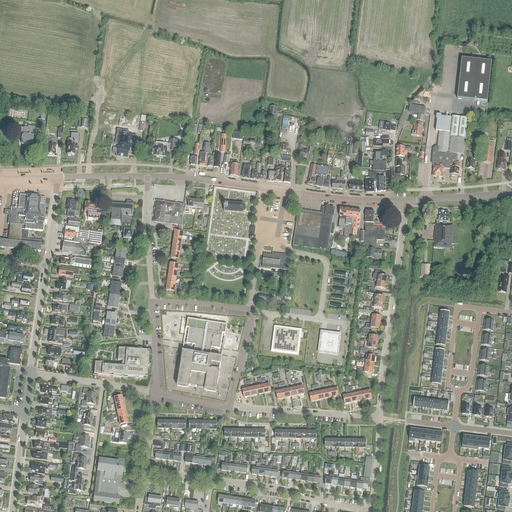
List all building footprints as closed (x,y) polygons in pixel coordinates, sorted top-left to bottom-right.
[(456,99),(469,100),(486,102),(491,62),(461,59),(456,99)] [(277,108),(270,107),(268,118),(274,118),(273,121),(278,121),(277,125),(280,125),(281,119),(276,118),(277,108)] [(433,149),(431,163),(434,166),(433,176),(443,177),(443,172),(444,172),(444,170),(443,169),(444,168),(450,169),(451,169),(451,166),(452,166),(453,161),(455,161),(457,160),(457,156),(456,155),(456,154),(461,155),(464,155),(466,139),(463,139),(464,138),(465,139),(467,118),(452,117),(451,119),(451,118),(441,117),(441,115),(436,115),(436,119),(437,119),(435,132),(439,132),(437,147),(435,147),(433,149)] [(390,130),(395,131),(396,126),(391,125),(391,124),(384,122),(383,130),(390,131),(390,130)] [(422,123),(418,122),(417,125),(414,125),(413,132),(412,135),(414,135),(414,136),(420,136),(422,126),(422,123)] [(33,145),(35,128),(28,127),(28,128),(21,127),(20,128),(19,132),(20,133),(23,134),(22,137),(21,137),(21,140),(22,140),(21,143),(23,144),(31,146),(33,145)] [(128,131),(118,130),(115,148),(113,148),(113,153),(117,154),(116,157),(128,158),(129,152),(130,152),(133,134),(128,134),(128,131)] [(71,139),(68,139),(67,155),(68,155),(68,156),(71,156),(71,155),(74,155),(75,149),(77,149),(78,134),(71,134),(71,139)] [(54,144),(55,137),(50,137),(49,139),(47,138),(46,144),(49,144),(49,145),(48,145),(47,148),(48,148),(48,154),(49,154),(49,155),(52,155),(52,154),(52,153),(55,153),(55,144),(54,144)] [(386,137),(382,137),(382,139),(381,142),(378,142),(378,141),(375,141),(375,147),(377,147),(377,146),(381,146),(381,144),(389,144),(389,139),(386,139),(386,137)] [(176,151),(177,141),(170,140),(170,144),(156,143),(156,150),(155,150),(152,150),(152,154),(155,154),(155,156),(159,157),(162,157),(167,157),(167,150),(176,151)] [(250,141),(243,140),(243,143),(249,144),(250,144),(250,149),(254,150),(255,145),(256,141),(250,141)] [(494,142),(484,140),(483,147),(485,147),(483,163),(491,163),(493,148),(494,142)] [(207,167),(207,162),(208,154),(210,155),(211,145),(205,144),(203,144),(202,154),(200,154),(199,166),(207,167)] [(301,145),(299,144),(297,159),(307,161),(309,151),(301,149),(301,145)] [(196,166),(199,145),(196,145),(194,157),(192,156),(191,165),(196,166)] [(381,154),(374,154),(374,160),(381,160),(381,156),(388,156),(389,152),(381,151),(381,154)] [(497,163),(498,163),(497,169),(498,169),(498,170),(500,170),(500,169),(505,170),(506,162),(504,161),(505,155),(498,154),(498,153),(497,158),(496,159),(498,161),(497,161),(497,163)] [(213,154),(213,157),(212,161),(214,161),(214,167),(220,168),(221,155),(213,154)] [(474,157),(472,158),(468,158),(468,161),(467,161),(467,165),(467,169),(470,169),(470,170),(474,171),(474,167),(475,167),(475,162),(476,163),(477,162),(478,158),(477,157),(474,157)] [(402,167),(402,160),(396,160),(396,168),(397,168),(397,171),(397,175),(404,176),(404,167),(402,167)] [(237,177),(238,175),(239,166),(237,165),(238,162),(233,161),(232,164),(230,164),(229,169),(231,169),(230,176),(231,176),(234,177),(234,176),(237,177)] [(386,162),(373,161),(373,171),(386,171),(386,162)] [(459,162),(454,162),(454,167),(452,167),(451,175),(452,175),(452,176),(455,176),(455,175),(458,175),(458,171),(459,171),(459,168),(459,162)] [(250,179),(259,180),(260,168),(261,164),(256,164),(256,170),(253,170),(252,173),(251,173),(250,179)] [(316,187),(318,178),(314,177),(317,166),(316,166),(311,165),(309,175),(310,175),(307,185),(316,187)] [(243,178),(249,178),(251,167),(243,166),(242,176),(243,178)] [(325,183),(327,176),(329,167),(317,166),(316,172),(316,175),(318,176),(318,178),(316,187),(322,188),(322,187),(323,183),(325,183)] [(282,183),(284,167),(280,167),(280,168),(276,168),(276,170),(274,181),(278,182),(282,183)] [(332,181),(332,188),(344,190),(345,182),(344,182),(344,178),(343,178),(344,172),(341,172),(340,178),(337,177),(337,181),(332,181)] [(377,182),(376,172),(369,172),(369,178),(365,178),(365,182),(366,182),(366,193),(374,193),(374,183),(377,182)] [(327,176),(325,183),(323,183),(322,187),(327,188),(330,177),(327,176)] [(378,192),(379,193),(380,193),(381,192),(386,192),(385,177),(377,177),(378,192)] [(0,248),(38,252),(38,253),(40,253),(41,245),(38,245),(27,243),(28,231),(43,233),(43,227),(46,205),(44,205),(45,198),(40,198),(19,195),(18,208),(12,207),(11,207),(11,212),(9,211),(7,224),(9,225),(7,241),(0,240),(0,248)] [(195,208),(196,200),(189,200),(189,206),(185,206),(185,212),(189,213),(189,210),(192,210),(192,208),(195,208)] [(203,201),(196,200),(195,208),(199,209),(199,211),(201,211),(201,213),(206,213),(207,206),(203,206),(203,201)] [(67,218),(74,219),(75,212),(77,202),(68,201),(67,211),(67,218)] [(157,201),(155,215),(182,219),(184,205),(183,205),(157,201)] [(89,203),(88,202),(87,202),(86,203),(85,203),(85,208),(84,208),(84,213),(87,213),(87,218),(99,219),(99,212),(96,212),(96,209),(96,204),(89,204),(89,203)] [(243,204),(225,203),(225,205),(224,209),(224,212),(242,213),(245,210),(245,207),(243,204)] [(292,246),(317,250),(327,252),(330,234),(333,235),(334,225),(331,225),(334,209),(329,208),(329,207),(327,207),(326,209),(326,210),(323,210),(323,209),(322,214),(320,214),(299,210),(296,223),(292,246)] [(346,222),(347,209),(340,208),(340,211),(339,210),(338,213),(340,213),(339,216),(340,217),(338,228),(346,229),(346,228),(345,228),(346,222)] [(350,239),(352,224),(354,210),(347,209),(346,222),(345,228),(346,228),(346,229),(345,230),(344,238),(342,237),(341,245),(345,246),(346,238),(350,239)] [(354,210),(352,224),(350,239),(359,240),(360,231),(359,231),(360,219),(361,211),(354,210)] [(383,240),(384,227),(373,227),(374,223),(374,212),(366,211),(364,244),(376,246),(376,240),(383,240)] [(446,225),(446,222),(448,222),(449,212),(436,211),(436,221),(436,224),(435,224),(433,247),(451,249),(453,225),(446,225)] [(181,225),(182,219),(155,215),(154,223),(163,224),(163,223),(171,224),(181,225)] [(130,224),(121,224),(121,227),(120,233),(123,233),(122,239),(132,240),(133,231),(130,230),(130,224)] [(89,240),(89,243),(100,245),(101,242),(101,237),(102,233),(90,231),(79,230),(79,228),(67,227),(66,231),(65,230),(65,231),(64,231),(63,234),(64,235),(64,237),(68,238),(68,239),(71,239),(71,238),(74,238),(80,239),(89,240)] [(174,239),(182,240),(183,233),(175,232),(174,239)] [(93,250),(93,245),(79,243),(79,245),(63,243),(62,249),(61,249),(61,251),(62,252),(62,253),(74,255),(74,256),(86,257),(88,249),(93,250)] [(376,247),(367,246),(366,249),(368,250),(367,258),(381,259),(382,251),(376,250),(376,247)] [(117,248),(115,258),(124,260),(126,250),(117,248)] [(348,254),(340,252),(338,258),(347,260),(348,254)] [(262,266),(272,267),(272,269),(291,271),(292,266),(291,266),(292,256),(277,254),(276,256),(274,255),(273,257),(263,256),(262,266)] [(70,259),(70,258),(67,258),(66,259),(61,259),(60,265),(69,266),(71,266),(71,267),(84,269),(90,270),(92,260),(74,257),(72,259),(70,259)] [(115,261),(114,264),(124,266),(124,260),(115,258),(111,258),(111,260),(115,261)] [(124,266),(114,264),(110,264),(110,266),(114,267),(113,271),(123,272),(124,266)] [(429,277),(429,265),(422,264),(421,277),(429,277)] [(70,277),(70,274),(77,275),(78,270),(73,269),(73,271),(59,269),(58,275),(70,277)] [(373,282),(377,282),(386,283),(387,277),(381,276),(382,272),(375,271),(375,274),(373,274),(372,279),(374,279),(373,282)] [(19,273),(18,277),(17,277),(17,282),(23,283),(23,281),(31,283),(32,276),(28,276),(28,274),(19,273)] [(499,292),(506,293),(507,286),(508,286),(509,276),(505,276),(504,279),(500,278),(499,292)] [(57,286),(56,286),(56,289),(65,290),(65,288),(69,289),(70,282),(59,281),(59,284),(57,283),(57,286)] [(111,285),(110,289),(120,290),(121,284),(111,283),(111,281),(108,281),(107,285),(111,285)] [(11,289),(17,289),(22,290),(21,293),(30,295),(31,288),(26,287),(26,286),(22,286),(22,284),(12,283),(11,289)] [(267,296),(260,295),(259,300),(267,302),(267,301),(270,302),(270,305),(274,305),(275,299),(271,298),(271,297),(267,296)] [(28,308),(29,303),(12,300),(12,304),(20,305),(19,308),(24,309),(24,308),(28,308)] [(117,309),(118,303),(109,301),(105,301),(105,303),(108,304),(108,307),(117,309)] [(383,303),(374,302),(374,305),(372,305),(372,309),(364,308),(364,310),(373,312),(374,308),(382,309),(383,303)] [(27,315),(10,312),(9,317),(12,318),(12,317),(17,318),(16,321),(22,322),(22,320),(27,321),(27,315)] [(51,325),(60,326),(63,326),(64,323),(64,319),(60,319),(57,318),(57,319),(52,318),(51,325)] [(227,325),(188,318),(177,386),(187,388),(187,386),(207,389),(206,391),(216,392),(227,325)] [(369,331),(369,329),(371,329),(371,328),(379,329),(380,323),(372,322),(371,325),(367,324),(366,328),(364,328),(363,331),(369,331)] [(16,327),(16,326),(10,325),(9,331),(15,332),(15,330),(17,331),(17,332),(23,333),(23,332),(25,332),(26,328),(23,328),(23,326),(18,326),(17,327),(16,327)] [(273,351),(297,354),(299,339),(299,336),(300,331),(284,329),(282,329),(276,328),(273,351)] [(0,343),(13,345),(13,342),(23,344),(24,337),(16,335),(16,334),(0,331),(0,343)] [(113,333),(104,332),(101,331),(100,334),(103,334),(103,338),(112,339),(113,333)] [(319,352),(337,355),(340,336),(336,335),(336,334),(326,333),(325,336),(321,336),(319,352)] [(57,337),(49,336),(48,343),(62,345),(63,340),(57,339),(57,337)] [(369,336),(369,340),(367,339),(366,342),(377,344),(378,337),(369,336)] [(365,342),(364,348),(361,348),(360,351),(367,352),(368,348),(376,349),(377,344),(366,342),(365,342)] [(56,349),(48,348),(48,350),(47,350),(47,354),(47,355),(55,356),(55,357),(60,358),(61,350),(56,349)] [(139,378),(139,377),(147,378),(147,367),(148,367),(149,365),(148,363),(149,351),(134,350),(134,349),(118,348),(117,360),(122,360),(122,364),(104,362),(104,363),(95,362),(94,374),(121,378),(121,376),(135,377),(135,378),(137,379),(139,378)] [(7,361),(0,360),(0,398),(5,400),(9,370),(8,369),(8,365),(20,366),(22,351),(11,350),(9,362),(7,362),(7,361)] [(374,364),(375,357),(367,356),(366,363),(374,364)] [(46,359),(45,366),(56,367),(57,361),(46,359)] [(373,374),(374,364),(366,363),(365,369),(358,368),(357,374),(363,375),(363,372),(373,374)] [(262,382),(263,386),(264,393),(271,392),(269,384),(266,385),(264,378),(261,379),(261,382),(262,382)] [(51,394),(51,397),(56,397),(57,388),(49,387),(42,386),(41,393),(51,394)] [(257,395),(264,393),(263,386),(256,387),(257,395)] [(303,386),(296,388),(298,395),(304,394),(303,386)] [(256,387),(249,389),(251,396),(257,395),(256,387)] [(349,391),(350,395),(351,403),(358,402),(356,394),(352,395),(351,394),(353,393),(352,387),(348,388),(349,391)] [(296,388),(289,389),(291,397),(298,395),(296,388)] [(86,398),(88,398),(95,399),(96,394),(89,393),(89,390),(83,389),(83,394),(86,395),(86,398)] [(251,396),(249,389),(242,390),(244,398),(251,396)] [(284,398),(291,397),(289,389),(283,391),(284,398)] [(323,392),(325,399),(332,398),(330,390),(323,392)] [(284,398),(283,391),(276,392),(277,400),(284,398)] [(363,393),(365,400),(372,399),(370,391),(363,393)] [(318,401),(325,399),(323,392),(316,393),(318,401)] [(316,393),(309,395),(311,402),(318,401),(316,393)] [(356,394),(358,402),(365,400),(363,393),(356,394)] [(344,404),(351,403),(350,395),(343,397),(344,404)] [(114,398),(115,404),(123,403),(121,396),(114,398)] [(95,399),(88,398),(86,398),(85,401),(82,401),(81,406),(87,407),(87,404),(94,405),(95,399)] [(117,411),(125,410),(123,403),(115,404),(117,411)] [(472,414),(472,408),(469,408),(470,405),(464,404),(462,415),(468,415),(469,414),(472,414)] [(481,409),(481,406),(475,406),(474,416),(480,417),(480,415),(483,416),(484,410),(481,409)] [(495,417),(496,411),(493,411),(493,408),(487,407),(486,417),(492,418),(492,417),(495,417)] [(46,417),(51,418),(52,410),(43,409),(39,409),(39,414),(42,415),(46,416),(46,417)] [(125,410),(117,411),(118,418),(126,416),(125,410)] [(83,420),(85,420),(92,421),(93,415),(86,414),(86,412),(80,411),(80,415),(83,417),(83,420)] [(128,423),(126,416),(118,418),(120,425),(128,423)] [(38,419),(37,427),(46,428),(46,424),(50,424),(50,421),(38,419)] [(92,421),(85,420),(83,420),(82,423),(79,423),(78,428),(84,428),(84,425),(91,426),(92,421)] [(6,432),(10,432),(11,426),(0,424),(0,432),(6,433),(6,432)] [(118,439),(113,438),(112,442),(126,444),(127,435),(123,434),(124,431),(116,430),(116,433),(119,434),(118,439)] [(80,441),(82,442),(89,443),(90,437),(83,436),(83,433),(77,432),(77,437),(80,438),(80,441)] [(0,433),(0,440),(9,442),(10,436),(0,435),(1,433),(0,433)] [(89,443),(82,442),(80,441),(79,444),(76,445),(75,449),(81,450),(81,447),(88,448),(89,443)] [(44,443),(35,442),(34,448),(43,449),(42,451),(48,452),(48,451),(49,450),(49,448),(49,444),(44,444),(44,443)] [(0,453),(1,453),(2,450),(8,451),(8,446),(0,444),(0,453)] [(503,453),(511,454),(511,444),(507,444),(506,447),(504,447),(503,453)] [(155,459),(162,460),(162,454),(163,451),(164,451),(165,448),(162,447),(162,451),(160,450),(160,451),(154,450),(154,454),(156,454),(155,459)] [(169,452),(168,461),(174,462),(175,455),(175,453),(177,453),(177,450),(175,449),(174,452),(172,451),(172,452),(169,452)] [(33,453),(32,458),(38,458),(38,459),(42,460),(47,460),(48,452),(41,451),(41,453),(37,453),(33,453)] [(194,455),(195,452),(192,451),(192,454),(190,454),(187,454),(185,463),(192,464),(193,457),(193,455),(194,455)] [(198,465),(204,466),(205,459),(206,456),(207,456),(207,453),(205,453),(204,456),(203,456),(199,455),(198,465)] [(503,460),(502,464),(510,465),(511,461),(511,454),(503,453),(503,460)] [(77,460),(77,463),(86,464),(87,459),(80,458),(80,455),(74,454),(74,459),(77,460)] [(209,459),(205,459),(204,466),(215,467),(216,458),(209,457),(209,459)] [(118,459),(118,461),(98,458),(93,501),(117,504),(118,496),(116,495),(117,488),(120,488),(121,483),(120,483),(121,475),(122,476),(124,460),(118,459)] [(231,459),(228,459),(225,459),(225,464),(222,464),(221,471),(228,472),(229,465),(229,462),(230,462),(231,459)] [(240,473),(242,464),(243,464),(243,461),(241,461),(240,463),(239,463),(239,464),(235,463),(235,466),(234,472),(240,473)] [(86,464),(77,463),(76,466),(73,466),(72,473),(77,474),(78,469),(85,470),(86,464)] [(258,476),(259,466),(261,466),(261,463),(259,463),(258,464),(257,464),(256,469),(253,468),(252,475),(258,476)] [(420,466),(419,471),(429,472),(429,467),(424,466),(424,463),(419,463),(418,466),(420,466)] [(47,469),(47,466),(32,464),(31,470),(39,471),(39,474),(44,475),(45,469),(47,469)] [(264,477),(270,477),(272,468),(273,468),(273,465),(271,465),(269,464),(269,467),(265,467),(264,477)] [(501,477),(511,478),(511,476),(511,474),(511,475),(511,471),(510,471),(510,467),(502,466),(502,470),(501,470),(501,477)] [(283,472),(282,479),(288,480),(289,473),(290,470),(291,470),(291,467),(289,467),(288,470),(287,470),(286,473),(283,472)] [(74,482),(73,485),(76,485),(83,486),(84,480),(77,479),(77,474),(72,473),(71,480),(74,482)] [(329,478),(326,478),(325,485),(331,485),(332,479),(333,476),(334,476),(334,473),(332,473),(330,473),(329,478)] [(43,478),(43,477),(39,476),(31,475),(30,482),(38,483),(41,484),(41,480),(44,480),(44,478),(43,478)] [(344,487),(345,478),(346,478),(347,475),(344,475),(344,478),(339,477),(338,486),(344,487)] [(356,489),(357,482),(358,480),(359,480),(359,477),(357,476),(356,479),(351,479),(350,488),(356,489)] [(511,481),(511,478),(501,477),(500,483),(500,487),(508,488),(508,484),(510,484),(511,481)] [(361,480),(359,480),(358,480),(357,482),(356,489),(362,490),(363,484),(369,485),(369,487),(371,487),(372,482),(369,481),(369,479),(361,478),(361,480)] [(28,493),(36,494),(36,492),(39,492),(38,497),(44,498),(45,489),(36,488),(37,486),(29,485),(29,487),(28,487),(28,493)] [(83,486),(76,485),(73,485),(73,488),(69,488),(69,490),(68,489),(67,493),(69,493),(69,494),(76,495),(77,491),(82,491),(83,486)] [(498,500),(509,501),(509,498),(509,494),(507,494),(507,490),(499,489),(499,493),(498,500)] [(154,504),(155,497),(149,496),(149,498),(145,498),(144,505),(150,506),(150,509),(152,509),(152,511),(154,511),(155,509),(152,509),(153,506),(154,506),(154,504)] [(27,504),(35,506),(36,504),(39,504),(40,498),(34,497),(33,499),(28,498),(27,504)] [(155,497),(154,504),(154,506),(153,506),(152,509),(155,509),(156,509),(156,508),(157,507),(160,507),(160,504),(161,505),(162,498),(155,497)] [(174,499),(173,509),(171,509),(171,511),(173,511),(174,508),(179,509),(180,500),(174,499)] [(509,501),(498,500),(497,506),(497,510),(505,511),(505,507),(507,507),(508,504),(509,504),(509,501)]
